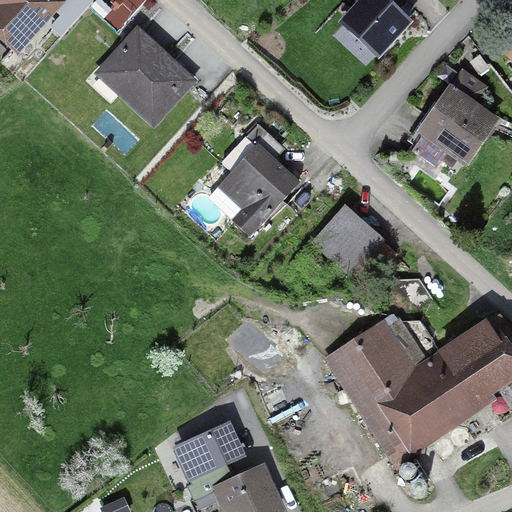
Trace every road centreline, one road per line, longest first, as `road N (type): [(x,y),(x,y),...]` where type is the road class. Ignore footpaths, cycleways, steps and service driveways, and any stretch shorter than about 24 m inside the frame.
road 1 (residential): [(511,306),(339,152)]
road 2 (residential): [(339,152),(166,0)]
road 3 (residential): [(339,152),(479,0)]
